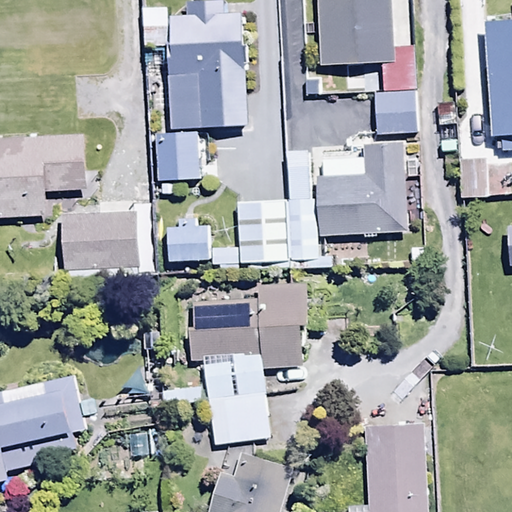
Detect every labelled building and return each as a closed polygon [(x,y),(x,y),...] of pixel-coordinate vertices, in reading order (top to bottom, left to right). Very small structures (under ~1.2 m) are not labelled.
[(318,0),(321,71),(384,69),(385,91),(418,90),(416,51),(395,52),(392,0),(318,0)] [(187,22),(171,22),(171,48),(167,48),(167,81),(172,81),(172,134),(246,134),(247,70),(245,20),(225,20),(225,7),(187,7),(187,22)] [(511,25),(486,27),(491,141),(504,141),(504,154),(511,153),(511,25)] [(411,99),(376,98),(375,140),(410,140),(411,99)] [(200,138),(157,139),(157,185),(201,185),(200,138)] [(0,223),(51,222),(50,198),(87,197),(86,141),(0,142),(0,223)] [(311,158),(288,158),(290,206),(292,265),(319,264),(319,240),(405,239),(405,150),(311,150),(311,158)] [(511,175),(486,176),(487,204),(506,203),(506,199),(511,198),(511,175)] [(292,265),(290,206),(238,208),(239,253),(210,254),(211,266),(211,270),(219,270),(219,273),(240,273),(239,267),(255,266),(255,274),(292,273),(292,265)] [(133,218),(62,219),(63,280),(151,280),(151,212),(133,212),(133,218)] [(180,231),(168,232),(170,268),(211,266),(210,254),(209,228),(197,229),(197,222),(180,222),(180,231)] [(258,303),(193,305),(195,333),(187,333),(189,368),(204,366),(214,449),(271,442),(265,371),(306,369),(305,331),(321,330),(321,309),(308,310),(307,290),(258,291),(258,303)] [(73,381),(0,398),(0,489),(11,487),(9,475),(78,459),(74,439),(85,436),(73,381)] [(348,511),(429,511),(428,431),(365,432),(367,509),(348,509),(348,511)] [(283,511),(295,476),(242,459),(234,483),(221,479),(210,511),(283,511)]
